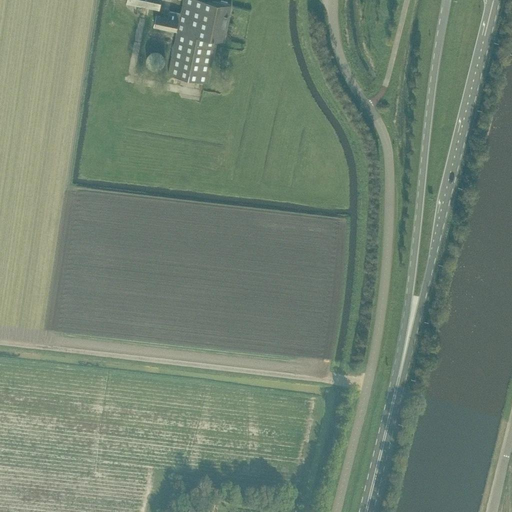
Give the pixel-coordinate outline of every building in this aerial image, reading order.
[(126,0),(126,2),(160,9),(161,0),(126,0)] [(154,26),(176,31),(173,46),(168,73),(209,82),(218,39),(225,40),(232,4),(213,0),(182,0),(180,12),(169,10),(168,16),(156,14),(154,26)] [(165,59),(165,57),(164,56),(163,54),(162,52),(160,51),(158,50),(156,50),(154,50),(152,51),(150,52),(149,53),(147,55),(146,57),(146,59),(146,61),(146,63),(147,64),(148,66),(150,67),(152,68),(153,69),(155,69),(157,69),(159,69),(161,68),(163,66),(164,65),(165,63),(165,61),(165,59)] [(191,501),(189,511),(198,511),(200,503),(191,501)] [(205,501),(202,511),(214,511),(216,504),(205,501)]
